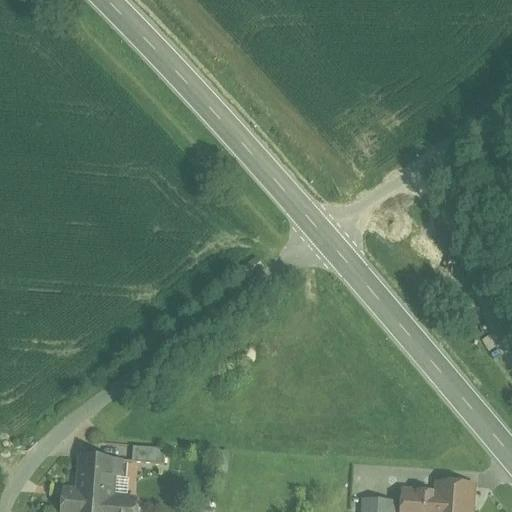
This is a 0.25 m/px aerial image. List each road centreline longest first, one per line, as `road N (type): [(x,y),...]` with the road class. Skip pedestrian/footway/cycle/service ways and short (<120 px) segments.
road 1 (unclassified): [(323,236),(70,426),(6,511)]
road 2 (secondary): [(103,0),(323,236)]
road 3 (secondary): [(323,236),(511,457)]
road 4 (unclassified): [(421,169),(511,360)]
